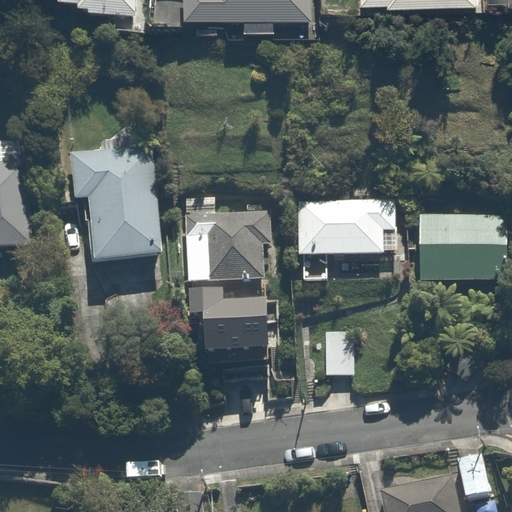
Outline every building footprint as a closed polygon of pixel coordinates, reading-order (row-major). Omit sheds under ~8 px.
[(139,20),(138,0),(65,0),(65,12),(84,12),(84,18),(93,17),(93,21),(139,20)] [(312,0),(187,0),(188,30),(314,26),(312,0)] [(482,9),(481,0),(366,0),(367,10),(393,9),(394,12),(482,9)] [(23,140),(0,143),(0,262),(44,254),(23,140)] [(152,147),(75,160),(83,209),(96,207),(106,269),(171,258),(152,147)] [(217,198),(185,199),(194,292),(278,286),(278,212),(256,212),(256,216),(244,216),(244,210),(231,210),(231,220),(218,220),(217,198)] [(303,205),(303,264),(386,264),(386,259),(401,259),(401,205),(303,205)] [(426,289),(502,289),(502,272),(511,272),(511,235),(501,236),(501,223),(426,223),(426,289)] [(494,460),(459,470),(468,504),(503,494),(494,460)] [(379,497),(382,511),(461,511),(454,479),(379,497)]
